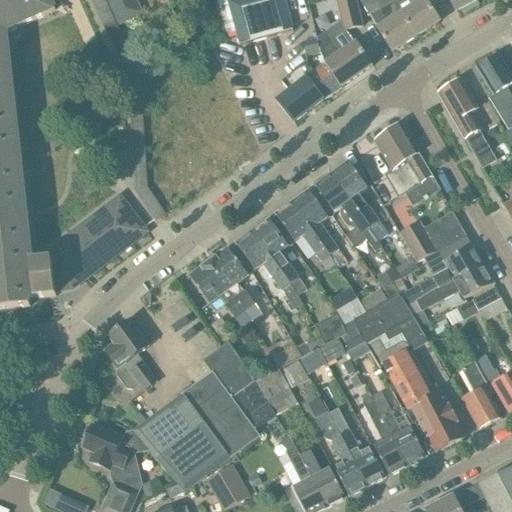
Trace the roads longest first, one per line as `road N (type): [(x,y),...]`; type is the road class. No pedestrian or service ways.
road 1 (residential): [(10,511),(70,332),(86,310),(401,86)]
road 2 (residential): [(511,273),(401,86)]
road 3 (residential): [(382,511),(511,445)]
road 4 (residential): [(401,86),(511,21)]
